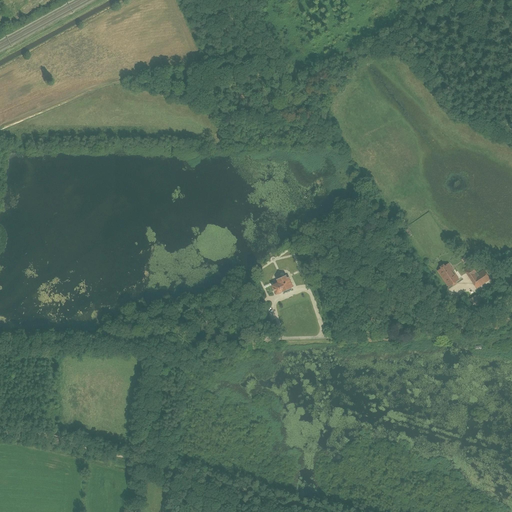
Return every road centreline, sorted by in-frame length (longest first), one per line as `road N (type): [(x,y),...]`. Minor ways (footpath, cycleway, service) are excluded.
road 1 (track): [(298,80),(461,327)]
road 2 (track): [(0,129),(137,75),(232,70),(282,56)]
road 3 (track): [(276,300),(279,338),(461,327)]
road 4 (track): [(0,432),(39,433),(206,477)]
road 5 (track): [(456,0),(298,80),(282,56)]
road 6 (track): [(0,332),(165,331)]
